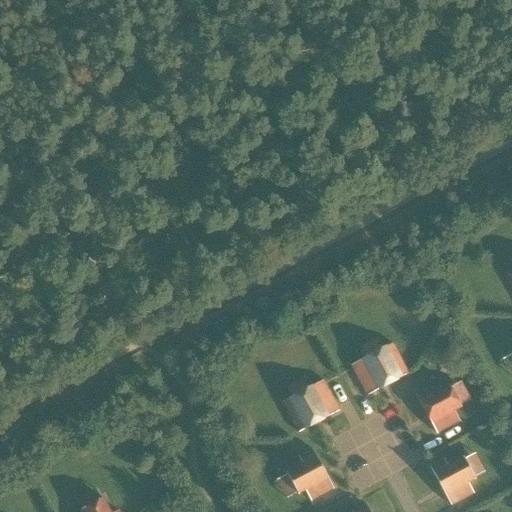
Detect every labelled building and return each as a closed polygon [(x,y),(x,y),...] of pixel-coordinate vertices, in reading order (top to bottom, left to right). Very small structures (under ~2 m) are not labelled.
[(393,344),(351,366),(368,396),(409,374),(393,344)] [(324,382),(283,403),(299,433),(340,411),(324,382)] [(416,394),(437,435),(460,422),(455,412),(461,409),(449,386),(434,394),(430,387),(416,394)] [(333,490),(312,451),(298,458),(302,465),(287,473),(299,496),(306,492),(311,502),(333,490)] [(447,499),(451,507),(474,494),(468,483),(474,480),(463,458),(448,465),(444,459),(430,466),(447,499)] [(119,511),(116,511),(109,511),(103,499),(80,511),(119,511)]
